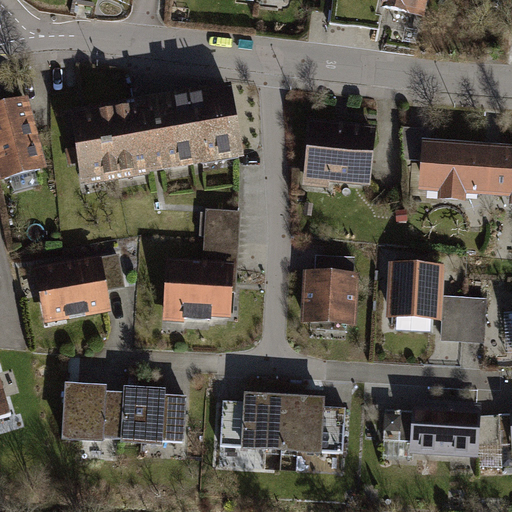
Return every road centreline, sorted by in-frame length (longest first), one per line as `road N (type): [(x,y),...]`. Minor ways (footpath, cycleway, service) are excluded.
road 1 (residential): [(276,57),(277,370)]
road 2 (residential): [(16,32),(276,57)]
road 3 (residential): [(276,57),(511,78)]
road 4 (residential): [(277,370),(486,381)]
road 5 (residential): [(277,370),(83,365)]
